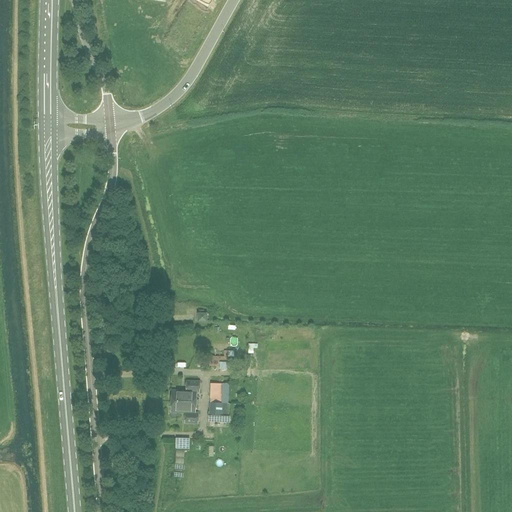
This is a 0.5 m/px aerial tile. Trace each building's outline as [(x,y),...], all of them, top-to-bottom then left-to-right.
[(168,46),(182,54),(204,13),(191,6),(168,46)] [(207,322),(207,314),(198,314),(198,322),(207,322)] [(227,370),(227,362),(227,356),(209,356),(209,366),(219,366),(219,370),(227,370)] [(225,398),(225,396),(225,384),(226,384),(226,377),(218,377),(218,380),(210,380),(210,398),(209,415),(221,416),(222,398),(225,398)] [(200,381),(186,381),(186,391),(172,391),(170,413),(185,413),(184,424),(198,424),(199,413),(196,413),(197,392),(200,393),(200,381)]
